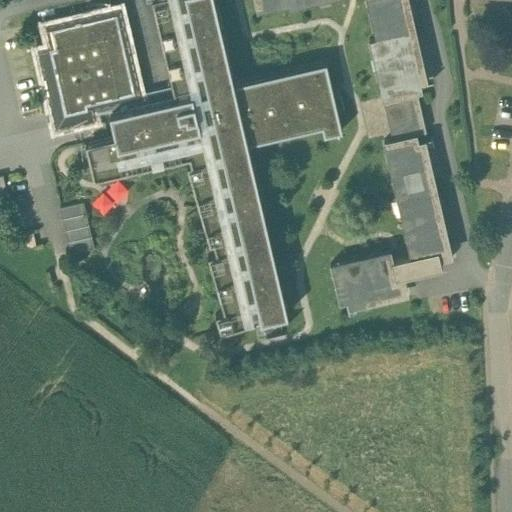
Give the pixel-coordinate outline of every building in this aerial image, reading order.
[(234,82),(214,0),(152,0),(172,84),(136,92),(116,11),(50,27),(55,47),(50,48),(64,108),(85,103),(87,114),(110,109),(111,110),(109,111),(115,135),(85,142),(94,178),(189,155),(191,163),(188,163),(207,243),(214,241),(216,252),(209,254),(222,311),(215,312),(219,330),(255,321),(255,320),(260,318),(261,319),(288,312),(247,142),(322,124),(324,133),(342,129),(326,60),(234,82)] [(380,29),(407,23),(401,0),(254,0),(257,9),(256,3),(270,0),(271,6),(288,2),(287,0),(300,0),(301,3),(312,0),(373,0),(375,6),(369,7),(373,24),(378,23),(380,29)] [(407,23),(380,29),(381,35),(369,38),(373,55),(379,53),(382,65),(376,67),(380,84),(385,82),(388,96),(383,97),(383,98),(413,91),(422,89),(421,82),(432,79),(420,81),(407,23)] [(413,91),(383,98),(383,99),(384,99),(392,136),(416,131),(417,132),(423,130),(422,129),(413,91)] [(405,204),(432,198),(418,140),(430,137),(430,136),(418,139),(417,132),(416,131),(392,136),(383,138),(384,139),(390,138),(393,151),(387,153),(391,170),(397,169),(399,181),(393,182),(397,199),(403,198),(405,204)] [(3,174),(0,174),(0,199),(8,197),(3,174)] [(432,198),(405,204),(406,210),(400,211),(404,228),(410,227),(413,239),(407,240),(410,255),(393,259),(391,248),(373,252),(375,258),(363,260),(361,254),(344,258),(346,264),(332,267),(331,261),(330,262),(339,301),(346,299),(348,311),(349,311),(347,299),(399,287),(397,276),(442,266),(439,251),(444,250),(432,198)] [(83,201),(60,206),(70,252),(94,247),(83,201)]
